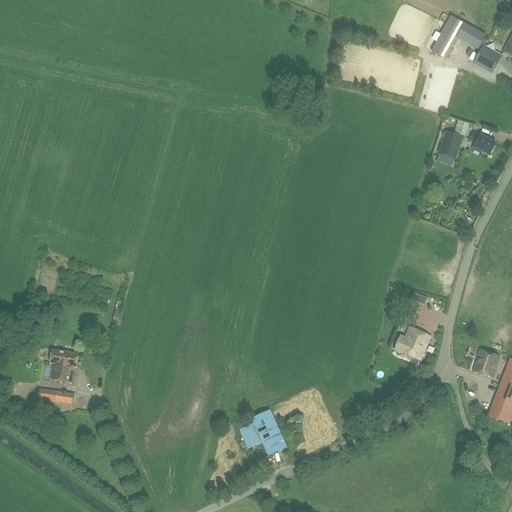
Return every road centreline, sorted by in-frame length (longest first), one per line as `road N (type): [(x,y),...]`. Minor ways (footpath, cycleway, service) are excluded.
road 1 (unclassified): [(205,511),(393,422),(425,393),(443,357)]
road 2 (unclassified): [(443,357),(473,241),(511,168)]
road 3 (unclassified): [(496,475),(471,438),(443,357)]
